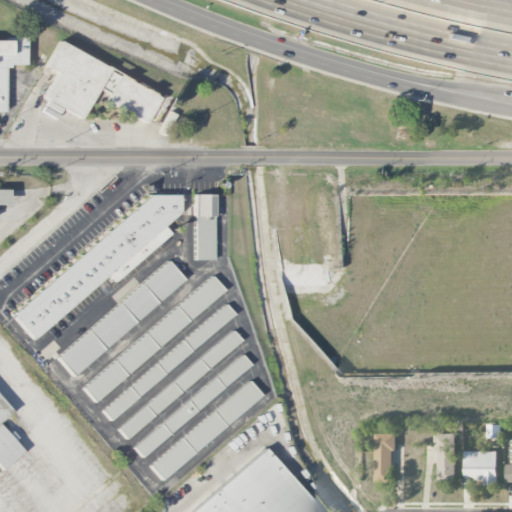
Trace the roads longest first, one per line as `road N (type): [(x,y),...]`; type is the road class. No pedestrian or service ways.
road 1 (residential): [(511,158),(0,158)]
road 2 (secondary): [(164,0),(396,82)]
road 3 (motorway): [(294,0),(511,51)]
